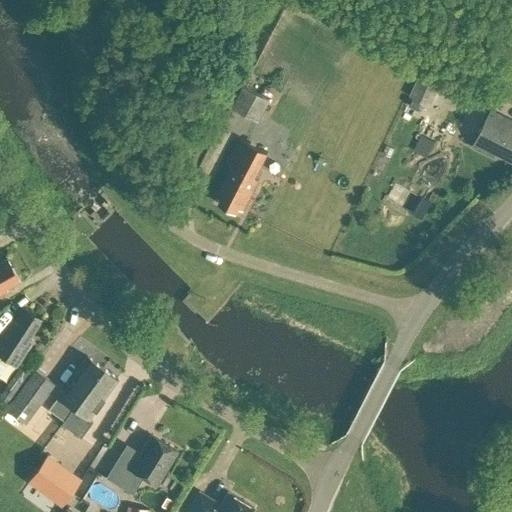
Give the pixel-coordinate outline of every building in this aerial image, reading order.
[(425,63),(410,95),(430,105),(446,73),(425,63)] [(301,81),(298,87),(316,95),(323,79),(320,78),(323,71),(309,64),(301,81)] [(231,109),(257,122),(268,101),(241,87),(231,109)] [(511,161),(511,120),(491,110),(472,146),(494,158),(496,153),(511,161)] [(434,142),(440,130),(428,123),(422,135),(434,142)] [(266,152),(239,138),(227,163),(231,166),(216,196),(221,199),(219,203),(236,212),(239,207),(243,210),(259,180),(254,178),(266,152)] [(5,287),(18,280),(6,258),(0,260),(0,292),(4,290),(5,287)] [(28,338),(40,319),(25,309),(15,323),(11,320),(0,337),(0,354),(15,365),(32,340),(28,338)] [(63,420),(102,367),(87,356),(56,396),(48,391),(54,383),(34,369),(15,395),(5,409),(24,423),(39,403),(63,420)] [(117,378),(102,367),(63,420),(61,423),(80,437),(92,421),(88,418),(117,378)] [(57,457),(71,437),(57,427),(43,447),(57,457)] [(177,451),(150,434),(134,460),(121,451),(105,477),(131,493),(142,476),(156,485),(177,451)] [(250,511),(253,507),(227,491),(219,503),(198,491),(185,511),(250,511)] [(168,511),(173,502),(165,498),(160,506),(168,511)]
